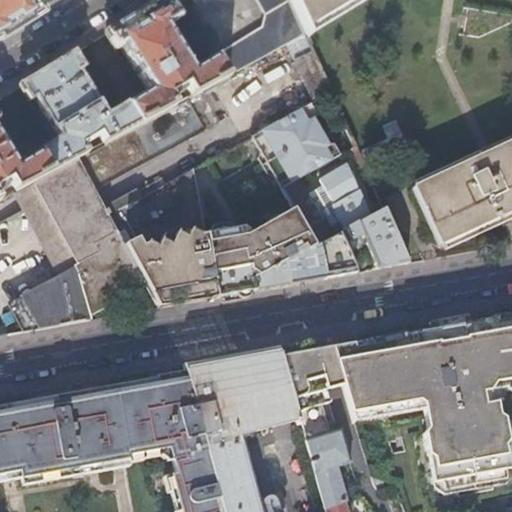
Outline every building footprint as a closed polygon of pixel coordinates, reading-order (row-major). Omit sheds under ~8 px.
[(0,0),(0,28),(43,2),(41,0),(0,0)] [(127,104),(140,125),(185,100),(227,77),(215,58),(195,71),(169,29),(179,23),(165,0),(164,0),(106,35),(115,49),(121,46),(148,91),(127,104)] [(215,58),(227,77),(305,36),(289,0),(254,0),(263,18),(260,29),(215,58)] [(289,0),(305,36),(305,37),(365,0),(289,0)] [(511,17),(467,11),(463,37),(479,40),(511,24),(511,19),(511,17)] [(313,104),(331,95),(312,53),(295,62),(309,96),(313,104)] [(39,153),(51,172),(140,125),(127,104),(106,117),(78,72),(83,68),(75,54),(22,87),(31,101),(35,98),(61,140),(39,153)] [(307,107),(313,104),(309,96),(257,124),(260,133),(307,107)] [(141,199),(136,190),(102,208),(93,191),(202,132),(185,100),(140,125),(51,172),(13,193),(58,277),(24,295),(43,331),(89,322),(86,315),(143,284),(123,246),(107,218),(115,214),(141,199)] [(260,133),(252,138),(257,146),(261,154),(259,161),(265,173),(273,174),(277,182),(281,189),(330,162),(328,157),(316,137),(310,126),(313,118),(307,107),(260,133)] [(378,117),(384,130),(389,127),(391,133),(398,130),(390,112),(378,117)] [(352,144),(357,155),(389,141),(384,130),(352,144)] [(511,133),(406,180),(431,238),(511,202),(511,133)] [(0,199),(13,193),(51,172),(39,153),(18,166),(0,134),(0,199)] [(325,139),(316,137),(328,157),(330,149),(325,139)] [(261,154),(257,146),(252,162),(261,178),(277,182),(273,174),(265,173),(259,161),(261,154)] [(342,233),(374,215),(372,211),(365,213),(344,167),(318,181),(332,206),(329,208),(342,233)] [(141,199),(115,214),(119,221),(122,220),(133,240),(123,246),(143,284),(155,306),(157,310),(206,301),(243,295),(250,293),(255,292),(252,282),(313,249),(293,212),(289,214),(246,238),(242,232),(234,233),(209,238),(204,239),(192,171),(141,199)] [(305,193),(288,203),(293,212),(313,249),(333,238),(323,218),(320,220),(305,193)] [(244,231),(242,232),(246,238),(289,214),(286,208),(244,231)] [(390,268),(405,265),(381,211),(374,215),(342,233),(347,243),(359,237),(364,247),(374,271),(390,268)] [(233,227),(208,231),(209,238),(234,233),(233,227)] [(333,238),(313,249),(252,282),(255,292),(313,282),(353,275),(351,265),(342,246),(347,243),(342,233),(333,238)] [(359,237),(347,243),(352,253),(364,247),(359,237)] [(24,295),(4,306),(19,335),(43,331),(24,295)] [(511,313),(491,315),(492,318),(466,323),(465,317),(446,321),(425,324),(426,330),(399,335),(398,332),(352,344),(338,347),(315,351),(312,340),(294,343),(275,347),(298,424),(302,441),(326,433),(316,404),(330,400),(328,391),(341,386),(350,412),(353,421),(360,420),(422,408),(426,427),(422,433),(431,485),(443,493),(504,482),(511,470),(502,418),(496,414),(494,402),(490,402),(488,390),(506,387),(507,392),(511,391),(511,313)] [(230,355),(185,363),(224,511),(260,511),(242,441),(236,443),(234,435),(293,419),(295,425),(298,424),(275,347),(230,355)] [(220,511),(185,379),(0,414),(0,476),(18,473),(20,480),(127,460),(126,457),(166,449),(174,476),(169,478),(177,511),(220,511)] [(326,433),(302,441),(323,510),(345,502),(335,466),(349,461),(339,429),(326,433)] [(347,511),(345,502),(323,510),(323,511),(347,511)]
